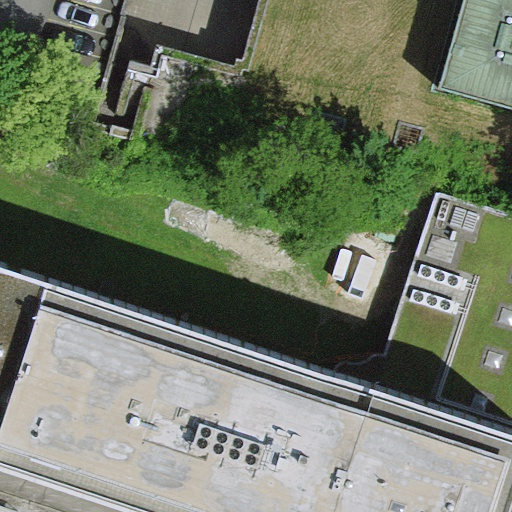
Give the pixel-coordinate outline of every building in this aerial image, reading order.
[(511,0),(465,0),(440,88),(511,108),(511,0)] [(375,387),(511,428),(511,216),(437,193),(375,387)] [(0,426),(48,277),(0,261),(0,426)] [(0,461),(156,511),(333,511),(375,387),(48,277),(0,426),(0,461)] [(511,511),(511,428),(375,387),(333,511),(511,511)]
